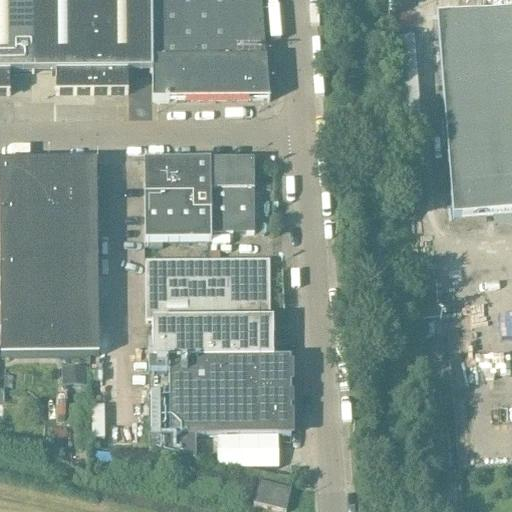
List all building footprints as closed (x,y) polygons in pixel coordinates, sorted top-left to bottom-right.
[(126,75),(151,75),(150,0),(0,0),(0,97),(9,97),(9,76),(54,76),(55,97),(127,96),(126,75)] [(150,0),(151,75),(151,105),(268,104),(259,0),(150,0)] [(511,15),(436,22),(452,222),(511,217),(511,15)] [(401,115),(418,115),(416,40),(399,40),(401,115)] [(209,166),(210,237),(253,237),(253,165),(209,166)] [(95,166),(0,166),(0,360),(97,360),(95,166)] [(210,246),(210,237),(209,166),(143,166),(144,251),(161,251),(161,246),(210,246)] [(151,325),(151,365),(272,364),(272,324),(269,324),(268,264),(144,265),(144,325),(151,325)] [(434,287),(417,288),(419,325),(437,323),(434,287)] [(444,364),(442,344),(422,346),(424,366),(444,364)] [(272,364),(151,365),(148,365),(149,455),(195,466),(195,441),(290,440),(290,412),(285,412),(285,400),(290,400),(289,364),(272,364)] [(61,389),(87,389),(87,370),(61,371),(61,389)] [(253,509),(266,511),(286,511),(291,494),(258,487),(253,509)]
